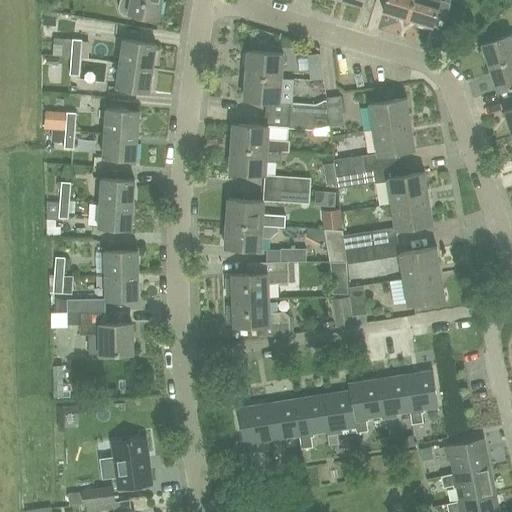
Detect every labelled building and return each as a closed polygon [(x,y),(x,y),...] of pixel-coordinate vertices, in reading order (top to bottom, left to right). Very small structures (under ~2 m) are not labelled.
[(121,0),(120,7),(121,11),(125,14),(131,15),(132,13),(159,18),(162,0),(121,0)] [(408,18),(413,0),(387,0),(384,11),(408,18)] [(413,0),(408,18),(433,26),(441,0),(413,0)] [(398,47),(415,39),(411,30),(394,38),(398,47)] [(511,59),(511,32),(482,43),(490,67),(511,59)] [(414,49),(428,53),(431,40),(417,37),(414,49)] [(73,38),(72,59),(82,60),(83,39),(73,38)] [(124,39),(121,62),(154,67),(157,44),(124,39)] [(248,50),(247,75),(282,78),(284,53),(248,50)] [(324,78),(321,53),(308,54),(311,80),(324,78)] [(81,75),(82,60),(72,59),(71,74),(69,93),(98,95),(99,82),(82,81),(83,75),(81,75)] [(511,86),(511,59),(490,67),(498,92),(511,86)] [(150,91),(154,67),(121,62),(117,86),(150,91)] [(280,101),(282,78),(247,75),(245,99),(280,101)] [(327,100),(329,117),(330,126),(345,124),(342,95),(327,97),(327,100)] [(370,103),(374,130),(412,124),(407,97),(370,103)] [(329,117),(327,100),(324,99),(324,100),(316,104),(291,102),(290,114),(329,117)] [(107,108),(105,132),(138,135),(140,110),(107,108)] [(67,112),(66,129),(76,130),(77,112),(67,112)] [(330,126),(329,117),(290,114),(289,127),(314,129),(315,116),(329,117),(330,126)] [(234,123),(232,148),(268,149),(282,150),(289,150),(290,140),(268,138),(269,125),(234,123)] [(416,149),(412,124),(374,130),(378,155),(416,149)] [(74,149),(76,130),(66,129),(65,148),(74,149)] [(137,159),(138,135),(105,132),(103,157),(137,159)] [(282,162),(282,150),(268,149),(232,148),(231,172),(266,174),(267,161),(282,162)] [(334,159),(337,174),(365,170),(363,155),(334,159)] [(367,183),(365,170),(337,174),(339,188),(367,183)] [(425,171),(388,177),(392,203),(429,197),(425,171)] [(312,177),(286,175),(285,189),(311,190),(312,177)] [(102,178),(100,202),(134,204),(135,180),(102,178)] [(72,182),(62,181),(59,181),(58,188),(61,188),(61,199),(71,200),(72,182)] [(310,203),(311,190),(285,189),(284,202),(310,203)] [(433,223),(429,197),(392,203),(396,226),(396,229),(433,223)] [(263,213),(264,200),(263,200),(229,198),(227,222),(263,225),(285,227),(286,215),(263,213)] [(69,218),(71,200),(61,199),(60,201),(47,200),(49,235),(61,234),(61,226),(57,226),(57,218),(59,218),(69,218)] [(132,228),(134,204),(100,202),(99,226),(132,228)] [(341,227),(340,208),(324,210),(326,228),(341,227)] [(261,249),(263,225),(227,222),(226,247),(261,249)] [(398,241),(396,229),(396,226),(344,234),(346,249),(398,241)] [(346,249),(344,234),(344,230),(325,229),(330,262),(348,262),(346,249)] [(400,255),(400,252),(398,241),(346,249),(348,262),(348,263),(400,255)] [(400,252),(400,255),(404,278),(441,272),(437,246),(400,252)] [(307,261),(307,249),(307,248),(281,248),(281,261),(288,261),(307,261)] [(105,250),(106,274),(139,274),(139,249),(105,250)] [(56,256),(55,274),(65,275),(66,257),(56,256)] [(288,282),(288,261),(281,261),(247,262),(248,273),(232,273),(232,278),(226,277),(226,295),(233,294),(233,298),(269,297),(269,282),(288,282)] [(445,298),(441,272),(404,278),(408,304),(445,298)] [(64,293),(65,275),(55,274),(50,274),(51,292),(54,293),(54,292),(64,293)] [(140,298),(139,274),(106,274),(106,299),(140,298)] [(349,287),(351,296),(353,314),(354,324),(368,322),(367,313),(369,313),(365,284),(349,287)] [(353,314),(351,296),(341,298),(343,316),(353,314)] [(285,311),(282,311),(270,311),(269,297),(233,298),(234,304),(227,304),(228,322),(235,323),(235,325),(247,325),(247,336),(290,334),(289,315),(285,311)] [(105,299),(101,299),(68,301),(68,311),(105,311),(105,299)] [(105,311),(101,312),(68,311),(68,324),(81,324),(81,334),(88,334),(89,354),(133,352),(132,323),(106,323),(105,311)] [(440,409),(434,369),(405,373),(411,412),(413,424),(424,422),(422,412),(424,412),(424,409),(439,407),(439,409),(440,409)] [(411,412),(405,373),(377,378),(383,416),(384,418),(396,416),(396,414),(411,412)] [(368,418),(383,416),(377,378),(349,382),(350,389),(356,427),(357,433),(369,431),(367,421),(368,421),(368,418)] [(356,427),(350,389),(322,394),(328,431),(328,434),(341,432),(341,429),(356,427)] [(313,434),(328,431),(322,394),(295,398),(301,436),(303,449),(314,447),(312,437),(313,436),(313,434)] [(301,436),(295,398),(267,402),(273,440),(273,442),(286,441),(285,438),(301,436)] [(273,440),(267,402),(238,407),(244,447),(258,444),(258,442),(273,440)] [(112,441),(119,487),(153,482),(146,436),(112,441)] [(451,459),(454,473),(491,465),(485,437),(445,445),(449,460),(451,459)] [(460,500),(496,492),(491,465),(454,473),(451,473),(452,474),(442,476),(444,487),(454,485),(454,487),(457,487),(460,500)] [(82,489),(84,504),(116,500),(114,485),(82,489)] [(500,511),(496,492),(460,500),(457,500),(457,502),(448,504),(449,511),(500,511)]
